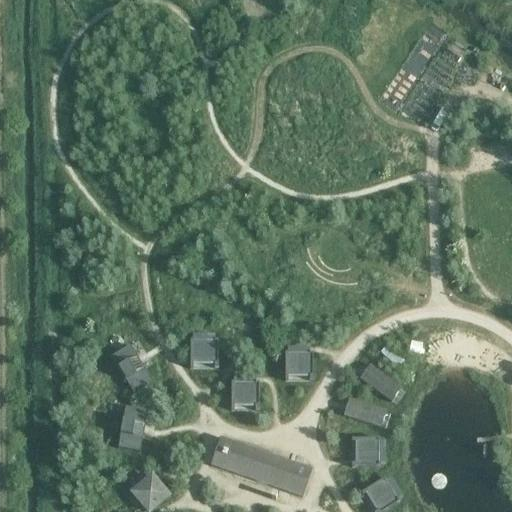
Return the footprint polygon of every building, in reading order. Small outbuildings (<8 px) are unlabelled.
[(219,342),(215,342),(193,342),(191,342),(190,370),(193,370),(193,366),(215,366),(215,370),(218,370),(219,342)] [(152,382),(144,370),(130,347),(111,358),(133,394),(152,382)] [(313,355),(310,355),(288,355),(285,355),(285,383),(288,383),(288,378),(310,378),(310,383),(313,383),(313,355)] [(370,366),(370,367),(361,380),(360,381),(391,404),(392,403),(401,391),(402,389),(370,366)] [(259,384),(256,385),(234,384),(231,384),(231,413),(234,412),(234,408),(255,408),(255,413),(259,413),(259,384)] [(381,428),(386,414),(387,412),(349,400),(349,402),(344,416),(344,417),(381,430),(381,428)] [(143,440),(147,413),(125,409),(118,450),(140,454),(143,440)] [(380,466),(380,443),(380,441),(352,441),(352,444),(357,444),(357,465),(352,465),(352,469),(380,469),(380,466)] [(312,471),(299,466),(290,463),(231,443),(227,454),(224,453),(222,458),(225,459),(221,471),(279,491),(289,495),(302,499),(312,471)] [(150,511),(168,497),(155,482),(152,479),(152,478),(133,494),(147,511),(150,511)] [(398,502),(386,482),(385,480),(361,495),(363,497),(367,495),(377,511),(386,511),(400,504),(398,502)]
